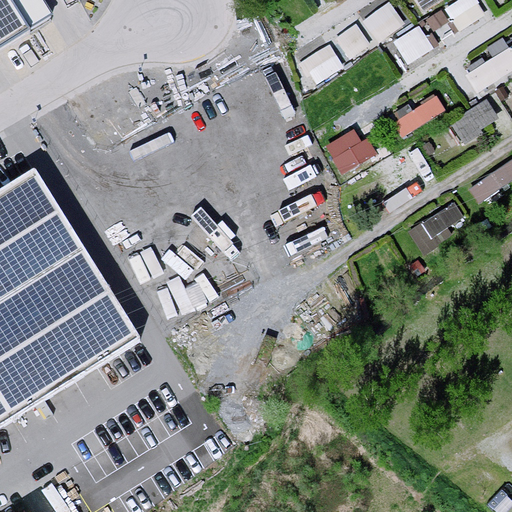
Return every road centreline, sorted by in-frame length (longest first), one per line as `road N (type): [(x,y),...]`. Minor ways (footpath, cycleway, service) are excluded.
road 1 (unknown): [(0,496),(127,415),(164,374),(147,319),(9,113)]
road 2 (unclassified): [(0,119),(177,8)]
